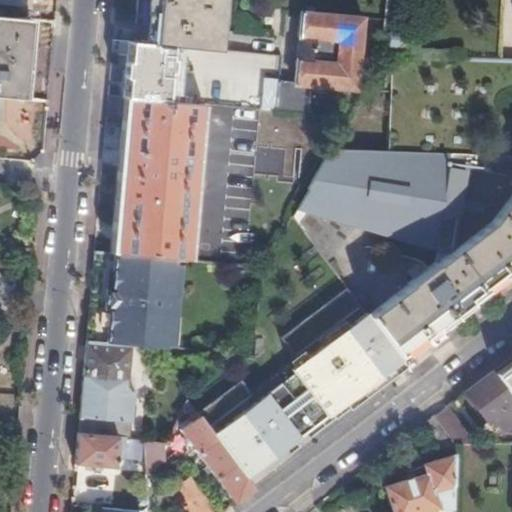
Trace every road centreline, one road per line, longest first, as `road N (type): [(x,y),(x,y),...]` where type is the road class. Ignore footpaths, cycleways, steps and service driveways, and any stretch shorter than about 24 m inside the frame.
road 1 (tertiary): [(89,0),(42,511)]
road 2 (residential): [(511,325),(266,511)]
